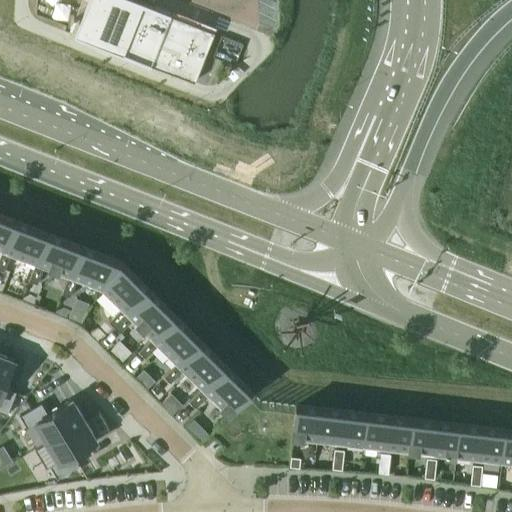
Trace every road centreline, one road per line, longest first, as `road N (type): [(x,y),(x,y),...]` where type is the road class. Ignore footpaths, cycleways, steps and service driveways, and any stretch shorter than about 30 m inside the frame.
road 1 (residential): [(239,509),(66,339),(0,313)]
road 2 (tertiary): [(0,160),(290,275)]
road 3 (tertiary): [(267,210),(0,106)]
road 4 (motorway): [(397,198),(447,85),(511,9)]
road 5 (motorway): [(383,120),(313,201),(267,210)]
road 6 (motorway): [(383,120),(354,218),(354,245)]
road 7 (motorway): [(416,0),(413,38),(383,120)]
road 8 (secondary): [(396,318),(511,364)]
